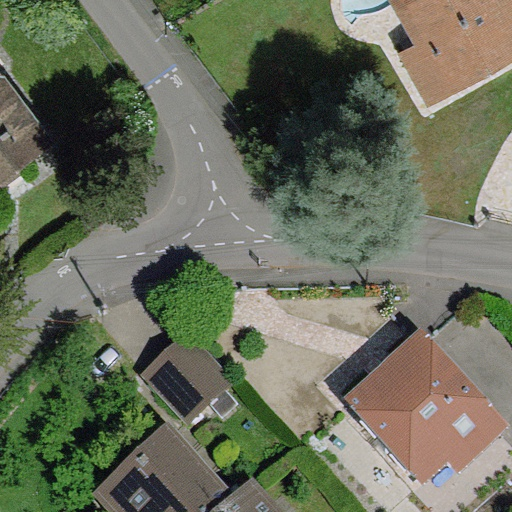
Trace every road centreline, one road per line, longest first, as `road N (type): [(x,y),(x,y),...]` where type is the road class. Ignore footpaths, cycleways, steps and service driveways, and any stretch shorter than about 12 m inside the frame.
road 1 (residential): [(110,0),(193,108),(235,244)]
road 2 (residential): [(235,244),(442,243),(511,259)]
road 3 (residential): [(0,357),(79,282),(125,260),(235,244)]
